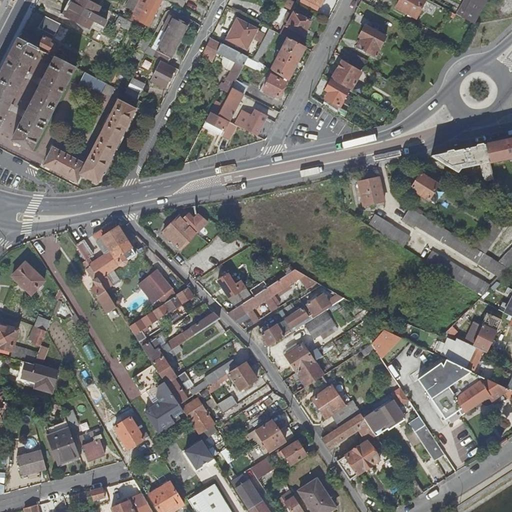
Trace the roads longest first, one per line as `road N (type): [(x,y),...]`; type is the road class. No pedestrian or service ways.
road 1 (residential): [(122,209),(259,354),(362,511)]
road 2 (secondary): [(122,209),(394,154),(437,140),(469,115)]
road 3 (residential): [(219,0),(120,195)]
road 4 (secondary): [(452,93),(393,132),(266,160)]
road 5 (residential): [(349,0),(266,160)]
road 6 (unknown): [(378,164),(395,222),(487,275)]
road 7 (unknown): [(467,480),(392,349)]
road 8 (secondary): [(266,160),(120,195)]
road 9 (secondary): [(0,223),(27,228),(122,209)]
